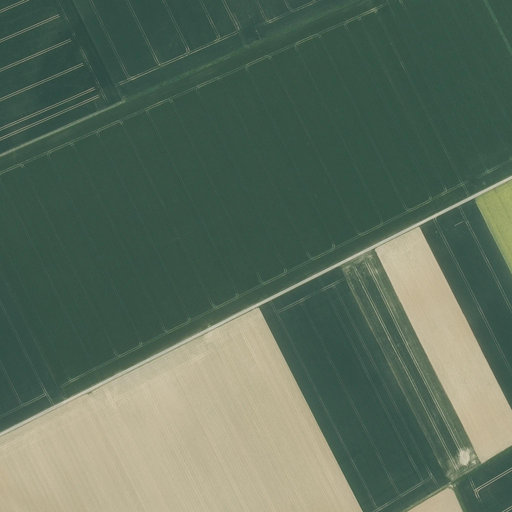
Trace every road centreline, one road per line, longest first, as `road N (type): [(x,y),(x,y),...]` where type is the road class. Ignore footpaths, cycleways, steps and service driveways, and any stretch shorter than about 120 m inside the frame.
road 1 (track): [(0,435),(511,177)]
road 2 (track): [(357,0),(0,161)]
road 3 (track): [(404,511),(511,448)]
